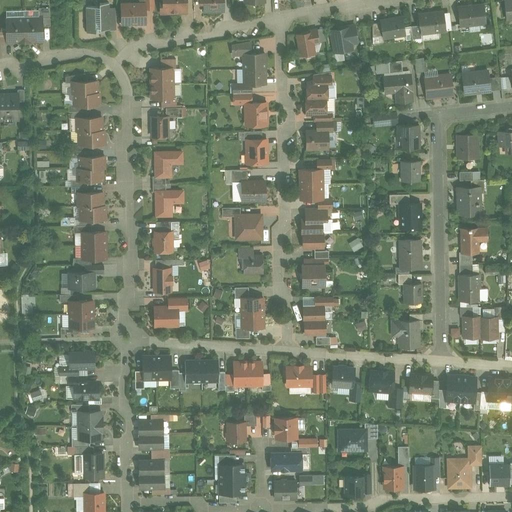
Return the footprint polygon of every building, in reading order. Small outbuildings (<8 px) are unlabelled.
[(154,0),(144,0),(144,3),(145,3),(145,9),(155,9),(154,0)] [(160,0),(161,13),(187,12),(186,0),(160,0)] [(222,0),(200,0),(201,2),(204,2),(204,11),(223,10),(222,0)] [(109,8),(109,3),(99,3),(100,6),(95,7),(95,6),(86,7),(87,33),(96,32),(99,32),(101,31),(101,29),(110,29),(109,8)] [(144,3),(121,4),(122,24),(146,23),(145,9),(145,3),(144,3)] [(483,5),(458,8),(460,25),(485,22),(483,5)] [(50,7),(38,8),(39,17),(42,17),(42,25),(50,25),(50,7)] [(428,13),(418,14),(419,25),(420,33),(421,33),(446,31),(443,12),(443,13),(429,15),(428,13)] [(24,17),(6,18),(6,32),(7,42),(19,41),(19,42),(25,42),(24,17)] [(39,17),(24,17),(25,42),(30,42),(30,41),(43,40),(42,25),(42,17),(39,17)] [(402,17),(380,20),(381,22),(383,35),(383,38),(405,35),(402,17)] [(381,22),(372,24),(372,37),(383,35),(381,22)] [(355,25),(347,26),(347,28),(348,28),(351,43),(358,42),(355,25)] [(419,25),(411,26),(412,39),(421,38),(421,33),(420,33),(419,25)] [(347,28),(331,31),(335,52),(343,50),(343,52),(352,51),(351,43),(348,28),(347,28)] [(317,29),(310,30),(311,32),(313,44),(319,43),(317,29)] [(311,32),(297,35),(300,56),(306,55),(306,57),(315,55),(313,44),(311,32)] [(250,42),(232,45),(233,55),(244,54),(250,54),(250,42)] [(250,54),(244,54),(244,69),(265,69),(265,53),(250,54)] [(426,70),(425,57),(415,58),(416,71),(426,70)] [(176,68),(176,59),(160,59),(161,68),(173,68),(176,68)] [(402,72),(401,61),(376,64),(377,74),(402,72)] [(161,68),(151,68),(151,83),(173,83),(173,68),(161,68)] [(265,84),(265,69),(244,69),(244,83),(244,84),(251,84),(265,84)] [(331,71),(313,74),(313,82),(327,82),(327,83),(331,83),(331,71)] [(488,71),(462,74),(464,94),(490,91),(489,78),(488,71)] [(85,73),(65,76),(66,83),(72,83),(72,82),(83,81),(83,74),(85,73)] [(450,74),(425,77),(427,98),(452,95),(450,74)] [(410,75),(384,77),(385,92),(400,91),(401,101),(412,100),(410,75)] [(500,77),(489,78),(490,91),(501,89),(500,77)] [(83,81),(72,82),(72,83),(72,87),(68,88),(68,94),(99,93),(97,93),(97,81),(83,81)] [(327,83),(327,82),(313,82),(307,83),(307,98),(306,98),(306,99),(327,98),(327,83)] [(173,83),(151,83),(151,98),(161,98),(173,98),(173,97),(173,83)] [(244,84),(244,83),(233,84),(233,94),(251,93),(251,84),(244,84)] [(99,93),(68,94),(70,94),(70,99),(75,100),(75,104),(75,105),(86,105),(99,105),(99,93)] [(233,94),(234,104),(246,104),(246,103),(252,103),(251,93),(233,94)] [(18,95),(0,94),(0,119),(19,119),(18,102),(18,95)] [(173,98),(161,98),(161,108),(166,108),(176,107),(176,97),(173,97),(173,98)] [(327,98),(306,99),(306,114),(314,114),(326,114),(326,113),(326,99),(327,99),(327,98)] [(252,103),(246,103),(246,104),(246,125),(266,125),(266,102),(252,103)] [(176,107),(166,108),(166,117),(168,117),(182,117),(182,108),(176,108),(176,107)] [(396,112),(375,114),(376,126),(397,123),(396,112)] [(326,113),(326,114),(314,114),(314,121),(317,121),(332,121),(332,113),(326,113)] [(90,117),(77,117),(77,118),(77,131),(104,130),(102,130),(102,117),(90,117)] [(166,117),(152,117),(152,137),(168,137),(168,117),(166,117)] [(332,121),(317,121),(317,131),(328,131),(333,131),(333,121),(332,121)] [(419,148),(418,125),(398,126),(399,148),(419,148)] [(506,130),(506,131),(498,131),(499,146),(511,145),(511,154),(511,128),(511,127),(510,127),(509,127),(507,127),(507,128),(506,130)] [(104,130),(77,131),(79,131),(79,144),(94,144),(104,144),(104,130)] [(262,131),(244,131),(244,140),(246,140),(262,139),(262,131)] [(317,131),(306,131),(307,149),(328,148),(328,131),(317,131)] [(478,134),(457,135),(457,159),(478,158),(478,134)] [(267,163),(266,139),(262,139),(246,140),(247,153),(249,155),(249,161),(252,163),(267,163)] [(46,141),(37,141),(37,149),(46,149),(46,141)] [(28,142),(18,142),(18,151),(28,150),(28,142)] [(182,152),(155,152),(155,176),(156,177),(166,177),(171,176),(171,163),(182,163),(182,152)] [(95,156),(79,157),(79,162),(75,164),(75,168),(73,168),(73,169),(105,168),(104,156),(95,156)] [(331,159),(317,159),(317,169),(322,169),(331,169),(331,159)] [(419,161),(402,161),(402,181),(419,181),(419,161)] [(105,168),(73,169),(73,174),(78,175),(78,180),(78,181),(93,180),(103,180),(103,168),(105,168)] [(247,169),(231,170),(231,182),(242,182),(247,181),(247,169)] [(322,169),(317,169),(300,169),(301,184),(322,184),(322,169)] [(472,180),(472,172),(459,172),(459,181),(470,180),(472,180)] [(472,180),(470,180),(471,187),(480,187),(480,193),(484,193),(483,179),(472,180)] [(247,181),(242,182),(242,201),(265,200),(265,197),(268,195),(268,190),(265,188),(265,181),(247,181)] [(166,184),(153,184),(153,192),(156,192),(156,191),(166,191),(166,184)] [(322,184),(301,184),(301,200),(318,199),(323,199),(322,184)] [(471,187),(457,187),(458,214),(475,214),(475,205),(480,205),(480,193),(480,187),(471,187)] [(166,191),(156,191),(156,192),(156,216),(171,216),(171,202),(183,202),(183,191),(166,191)] [(89,192),(78,193),(78,206),(105,206),(105,205),(103,205),(103,192),(89,192)] [(409,194),(396,194),(396,204),(400,204),(409,204),(409,194)] [(332,209),(332,198),(323,199),(318,199),(318,209),(327,209),(332,209)] [(409,204),(400,204),(401,228),(421,228),(420,211),(419,211),(419,204),(420,204),(420,203),(409,204)] [(105,206),(78,206),(78,207),(80,206),(80,219),(81,220),(93,219),(105,219),(105,206)] [(240,207),(222,208),(222,217),(236,216),(240,215),(240,207)] [(318,209),(305,209),(305,220),(301,220),(301,234),(302,234),(323,233),(322,220),(327,220),(327,209),(318,209)] [(361,210),(352,213),(355,221),(364,218),(361,210)] [(240,215),(236,216),(237,239),(262,238),(261,215),(240,215)] [(171,222),(156,222),(156,232),(171,232),(171,222)] [(487,240),(486,228),(461,229),(462,252),(462,253),(472,252),(478,252),(478,240),(487,240)] [(92,232),(83,232),(83,233),(83,246),(106,245),(106,232),(92,232)] [(156,232),(155,232),(155,237),(153,239),(154,245),(155,246),(155,251),(172,251),(172,232),(156,232)] [(323,233),(302,234),(303,248),(324,248),(324,233),(323,233)] [(358,238),(350,243),(355,252),(363,247),(358,238)] [(421,240),(400,240),(400,268),(409,268),(421,268),(421,240)] [(106,245),(83,246),(83,258),(83,259),(91,259),(106,259),(106,245)] [(253,256),(253,247),(239,247),(239,257),(244,256),(253,256)] [(0,264),(8,265),(8,252),(0,252),(0,264)] [(472,264),(472,252),(462,253),(462,252),(459,252),(459,265),(472,264)] [(253,256),(244,256),(244,273),(262,273),(262,255),(253,256)] [(206,260),(199,263),(202,271),(209,268),(206,260)] [(324,264),(302,265),(303,287),(309,287),(310,290),(317,289),(317,286),(325,286),(324,264)] [(472,264),(459,265),(459,275),(473,274),(472,264)] [(170,268),(154,268),(154,292),(168,292),(167,283),(172,283),(172,275),(170,276),(170,268)] [(40,273),(35,269),(31,275),(36,278),(40,273)] [(85,272),(69,273),(70,288),(94,288),(93,273),(93,272),(85,272)] [(412,283),(411,274),(409,274),(398,274),(398,284),(404,284),(412,283)] [(473,274),(459,275),(460,301),(479,300),(479,274),(473,274)] [(412,283),(404,284),(405,303),(422,302),(421,283),(412,283)] [(249,298),(249,287),(235,288),(235,299),(242,299),(242,298),(249,298)] [(223,291),(216,289),(214,296),(221,298),(223,291)] [(333,296),(315,297),(315,304),(328,304),(328,306),(333,306),(333,305),(333,299),(333,296)] [(186,297),(169,298),(169,307),(178,307),(178,310),(187,310),(186,297)] [(263,297),(254,298),(249,298),(242,298),(242,299),(235,299),(235,307),(242,307),(242,313),(263,313),(263,297)] [(78,301),(70,301),(70,314),(93,314),(93,300),(78,301)] [(209,306),(202,301),(198,308),(204,313),(209,306)] [(324,306),(303,306),(303,321),(304,321),(304,320),(324,320),(324,319),(324,306)] [(178,310),(178,307),(169,307),(155,307),(155,326),(156,326),(156,324),(164,324),(164,326),(169,326),(170,327),(175,327),(176,326),(178,326),(178,310)] [(473,307),(460,308),(460,317),(463,317),(463,316),(473,316),(473,307)] [(507,307),(499,307),(499,313),(496,313),(496,317),(497,317),(497,319),(506,319),(507,307)] [(264,328),(263,313),(242,313),(242,328),(249,328),(264,328)] [(93,314),(70,314),(70,327),(70,328),(79,328),(91,327),(93,327),(93,314)] [(224,320),(218,316),(215,322),(221,325),(224,320)] [(473,316),(463,316),(463,317),(464,338),(465,338),(465,337),(472,336),(472,338),(480,337),(480,339),(481,339),(480,316),(473,316)] [(497,319),(497,317),(496,317),(480,317),(480,316),(481,339),(489,339),(489,337),(496,337),(496,338),(497,338),(497,319)] [(324,320),(304,320),(304,321),(305,334),(326,334),(325,319),(324,319),(324,320)] [(409,320),(392,321),(393,333),(400,332),(400,347),(419,347),(419,328),(423,328),(422,320),(409,320)] [(79,336),(91,336),(91,327),(79,328),(79,334),(79,336)] [(461,337),(461,327),(452,327),(452,337),(461,337)] [(242,328),(235,328),(236,339),(250,338),(249,328),(242,328)] [(94,352),(69,353),(69,354),(61,354),(59,356),(59,365),(61,366),(69,366),(70,366),(70,369),(78,368),(94,368),(94,352)] [(157,356),(143,356),(143,371),(143,379),(144,379),(157,379),(157,356)] [(170,356),(157,356),(157,379),(170,379),(171,379),(170,370),(170,356)] [(202,360),(185,361),(185,373),(185,382),(186,382),(202,382),(202,360)] [(219,360),(202,360),(202,382),(218,382),(219,381),(219,372),(219,360)] [(247,362),(234,363),(234,374),(234,386),(248,385),(248,361),(247,361),(247,362)] [(262,362),(248,362),(248,361),(248,385),(262,385),(262,374),(262,362)] [(31,367),(24,366),(23,373),(30,375),(31,367)] [(78,375),(78,368),(70,369),(69,366),(61,366),(60,367),(60,376),(68,376),(69,375),(78,375)] [(303,366),(295,366),(295,367),(287,367),(287,368),(285,370),(285,376),(287,378),(287,386),(310,386),(311,386),(311,375),(311,367),(303,367),(303,366)] [(354,368),(333,367),(332,386),(351,387),(353,387),(353,382),(354,368)] [(179,370),(170,370),(171,379),(170,379),(170,388),(179,388),(179,391),(179,370)] [(143,371),(135,371),(135,389),(141,389),(144,389),(144,379),(143,379),(143,371)] [(386,371),(379,371),(379,372),(370,371),(370,380),(368,381),(367,386),(369,389),(369,390),(390,392),(393,392),(393,389),(394,373),(386,372),(386,371)] [(262,374),(262,385),(271,385),(271,373),(262,374)] [(225,374),(225,386),(234,386),(234,374),(225,374)] [(326,392),(326,374),(311,375),(311,386),(310,386),(311,393),(326,392)] [(432,375),(410,374),(409,392),(430,393),(431,393),(432,380),(432,375)] [(69,375),(68,376),(69,386),(74,386),(74,383),(87,383),(87,375),(78,375),(69,375)] [(458,376),(447,375),(446,390),(446,400),(460,401),(462,375),(458,375),(458,376)] [(476,377),(465,377),(465,376),(462,375),(460,401),(474,402),(475,392),(476,377)] [(502,378),(489,377),(487,400),(501,401),(502,378)] [(511,378),(502,378),(501,401),(511,401),(511,378)] [(438,380),(432,380),(431,393),(430,393),(430,398),(439,398),(439,389),(438,380)] [(87,383),(74,383),(74,386),(74,398),(98,398),(98,382),(87,383)] [(353,387),(351,387),(350,400),(360,401),(362,383),(353,382),(353,387)] [(403,389),(393,389),(393,392),(390,392),(389,407),(402,407),(403,389)] [(39,390),(28,394),(31,402),(42,399),(39,390)] [(89,404),(71,405),(71,412),(78,412),(89,411),(89,404)] [(37,410),(28,406),(26,412),(35,416),(37,410)] [(89,411),(78,412),(79,425),(101,425),(101,411),(89,411)] [(256,426),(256,413),(244,413),(244,422),(245,422),(245,426),(256,426)] [(296,418),(276,418),(276,423),(275,423),(275,433),(276,433),(276,438),(296,438),(296,418)] [(163,421),(139,421),(139,435),(163,434),(163,421)] [(244,422),(228,422),(228,431),(226,433),(226,439),(228,441),(245,441),(245,426),(245,422),(244,422)] [(377,424),(365,423),(365,429),(366,429),(367,438),(377,438),(377,424)] [(101,425),(79,425),(79,439),(90,439),(101,439),(101,425)] [(365,429),(338,430),(339,446),(347,446),(347,451),(367,450),(367,438),(366,429),(365,429)] [(163,434),(139,435),(139,448),(163,448),(163,434)] [(399,445),(399,464),(410,464),(410,445),(399,445)] [(90,446),(75,446),(76,455),(85,454),(94,454),(93,446),(90,446)] [(66,447),(57,447),(57,456),(66,456),(66,447)] [(163,448),(151,448),(151,460),(163,460),(163,448)] [(94,454),(85,454),(85,461),(83,463),(83,469),(85,470),(85,477),(103,477),(103,469),(104,469),(103,461),(102,461),(102,453),(94,454)] [(291,453),(271,454),(272,470),(301,469),(301,454),(301,453),(291,453)] [(236,455),(218,455),(219,464),(236,463),(236,455)] [(470,459),(456,459),(456,462),(454,464),(448,464),(449,487),(470,487),(470,459)] [(163,474),(163,461),(139,461),(140,475),(163,474)] [(19,464),(10,463),(9,471),(18,472),(19,464)] [(510,463),(489,463),(489,485),(497,485),(497,484),(510,483),(510,463)] [(242,465),(220,465),(220,479),(250,479),(250,474),(244,474),(242,472),(242,465)] [(402,466),(384,466),(384,488),(400,488),(400,480),(402,480),(402,466)] [(433,487),(433,466),(415,466),(415,488),(433,487)] [(163,474),(140,475),(140,488),(164,488),(163,474)] [(371,474),(362,474),(362,476),(363,476),(363,482),(371,482),(371,474)] [(300,484),(313,484),(313,475),(300,475),(300,484)] [(323,475),(313,475),(313,484),(323,484),(323,475)] [(362,476),(345,477),(345,496),(363,495),(363,493),(363,482),(363,476),(362,476)] [(250,479),(220,479),(220,493),(243,493),(243,486),(244,484),(250,484),(250,479)] [(296,481),(274,482),(274,499),(297,498),(296,481)] [(371,482),(363,482),(363,493),(371,493),(371,482)] [(89,483),(73,484),(74,497),(85,497),(85,493),(89,493),(89,483)] [(89,493),(85,493),(85,497),(84,511),(104,511),(104,493),(89,493)]
